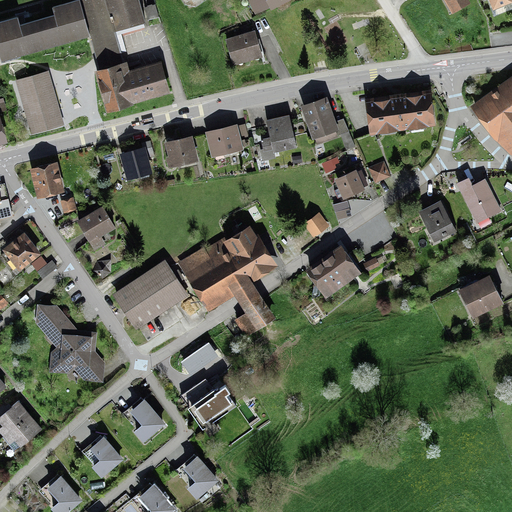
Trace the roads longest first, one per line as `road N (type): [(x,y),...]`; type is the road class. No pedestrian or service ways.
road 1 (tertiary): [(426,68),(184,114),(0,160)]
road 2 (residential): [(142,366),(442,164)]
road 3 (residential): [(91,511),(179,437),(180,421),(142,366)]
road 4 (residential): [(0,495),(142,366)]
road 5 (residential): [(70,265),(142,366)]
